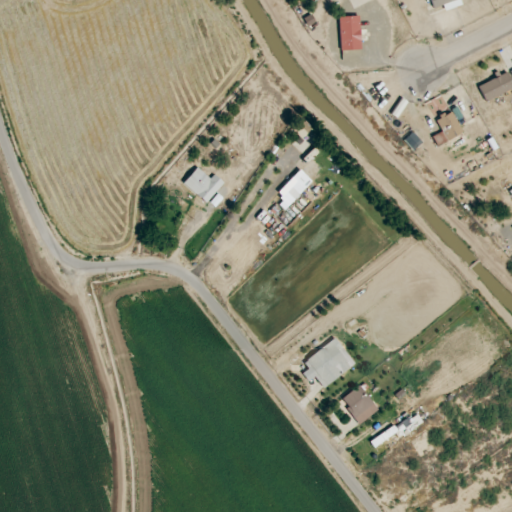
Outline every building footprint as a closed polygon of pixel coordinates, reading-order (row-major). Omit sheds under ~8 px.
[(430,0),(434,8),(456,0),(430,0)] [(477,84),(484,101),(511,89),(511,82),(508,72),(477,84)] [(447,141),(463,133),(451,111),(435,119),(447,141)] [(209,178),(197,167),(183,183),(205,203),(223,183),(214,174),(209,178)] [(312,181),(299,170),(292,178),(295,181),(279,198),(288,207),(312,181)] [(355,363),(334,338),(304,362),(309,368),(302,374),(309,382),(314,377),(324,388),(355,363)] [(360,424),(378,409),(359,385),(340,400),(360,424)] [(370,442),(373,447),(391,436),(394,441),(422,423),(415,413),(370,442)]
